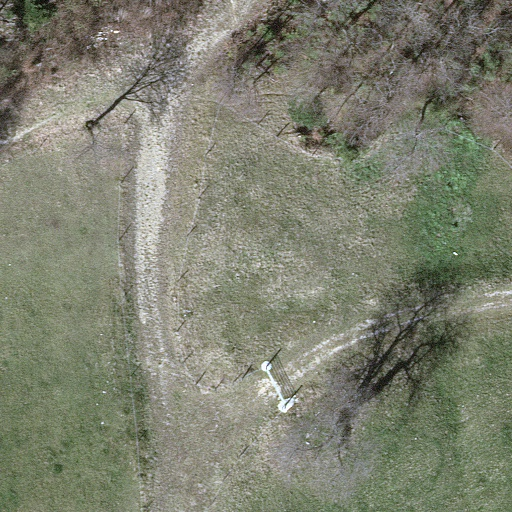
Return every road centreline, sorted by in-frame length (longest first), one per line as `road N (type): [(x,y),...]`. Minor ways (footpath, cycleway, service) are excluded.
road 1 (track): [(511,302),(294,379),(229,451),(154,460),(150,232),(164,109),(226,0)]
road 2 (track): [(0,130),(181,70)]
